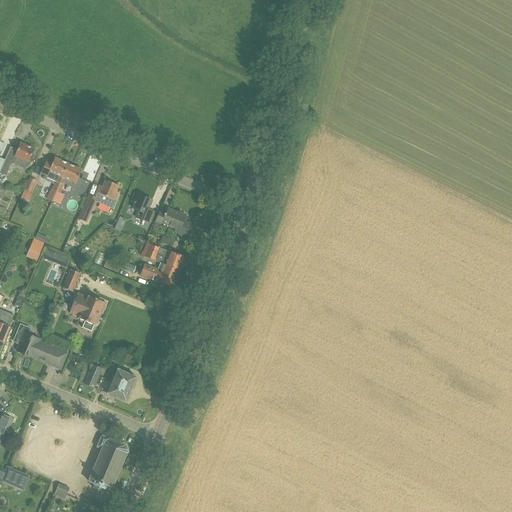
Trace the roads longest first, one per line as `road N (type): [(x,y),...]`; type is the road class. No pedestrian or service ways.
road 1 (unclassified): [(0,101),(242,209)]
road 2 (secondary): [(157,434),(242,209)]
road 3 (secondary): [(242,209),(305,0)]
road 4 (residential): [(157,434),(0,369)]
